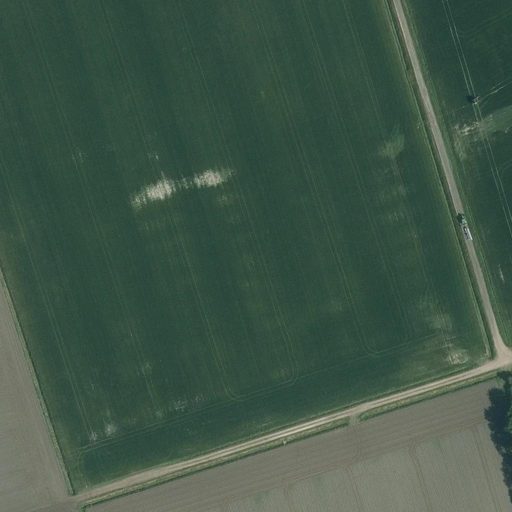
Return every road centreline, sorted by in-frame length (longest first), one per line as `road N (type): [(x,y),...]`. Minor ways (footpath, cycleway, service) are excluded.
road 1 (track): [(511,359),(77,500)]
road 2 (track): [(504,362),(396,0)]
